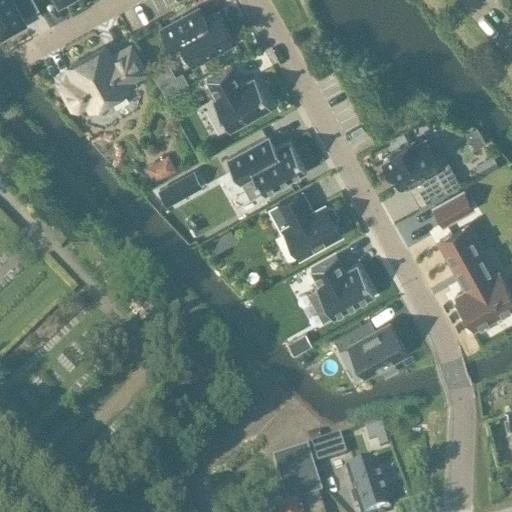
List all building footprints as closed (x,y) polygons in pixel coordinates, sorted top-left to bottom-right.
[(0,0),(0,33),(2,32),(4,37),(25,26),(23,21),(25,20),(14,0),(0,0)] [(182,46),(192,65),(234,41),(217,11),(204,18),(198,6),(159,27),(172,51),(182,46)] [(62,89),(69,102),(72,108),(78,110),(89,104),(91,108),(94,107),(95,110),(99,112),(103,111),(106,108),(107,104),(105,101),(127,89),(124,83),(144,72),(130,46),(110,57),(104,47),(68,66),(74,76),(63,82),(62,89)] [(270,107),(254,76),(241,83),(231,65),(206,79),(216,97),(212,100),(228,130),(270,107)] [(268,135),(226,159),(239,183),(241,181),(250,197),(262,190),(264,194),(306,171),(289,140),(275,147),(268,135)] [(432,153),(424,139),(415,144),(413,140),(388,154),(390,157),(382,162),(391,178),(394,177),(399,186),(405,183),(406,185),(408,184),(419,205),(458,184),(439,149),(432,153)] [(175,169),(167,155),(146,167),(154,181),(175,169)] [(490,169),(497,166),(492,157),(485,161),(490,169)] [(462,191),(433,207),(443,223),(471,208),(462,191)] [(299,257),(340,234),(333,221),(335,219),(336,215),(332,208),(328,207),(326,208),(324,205),(310,212),(306,205),(308,204),(301,192),(269,209),(281,231),(284,230),(299,257)] [(466,225),(438,240),(454,268),(457,266),(467,284),(464,286),(465,289),(456,295),(458,299),(454,302),(467,325),(471,323),(473,327),(478,325),(480,329),(496,320),(494,316),(511,305),(511,297),(498,272),(493,274),(466,225)] [(219,237),(209,243),(215,253),(225,248),(219,237)] [(332,317),(374,294),(357,264),(344,271),(335,255),(310,269),(319,285),(315,287),(322,300),(314,304),(323,320),(331,316),(332,317)] [(406,353),(389,322),(367,334),(361,323),(333,338),(339,350),(347,345),(364,376),(378,368),(379,370),(394,362),(393,360),(406,353)] [(305,335),(288,344),(294,355),(311,346),(305,335)] [(344,455),(338,436),(307,445),(313,464),(344,455)] [(322,511),(317,496),(320,496),(321,496),(307,450),(272,461),(287,506),(288,506),(289,511),(284,511),(322,511)] [(372,463),(347,471),(352,486),(360,511),(379,511),(387,510),(377,478),(372,463)]
